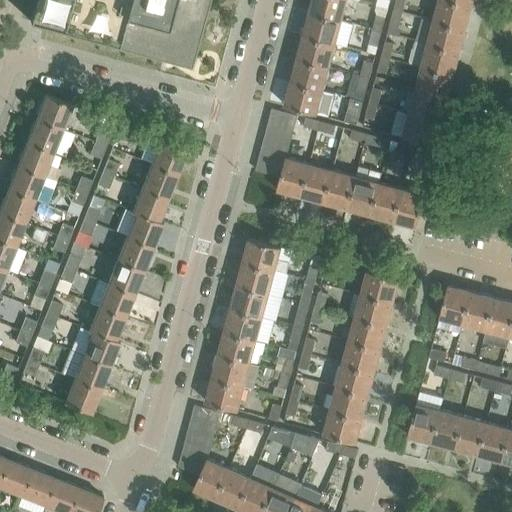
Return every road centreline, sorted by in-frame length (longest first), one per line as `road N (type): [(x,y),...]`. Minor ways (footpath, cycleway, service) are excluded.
road 1 (residential): [(137,479),(233,117)]
road 2 (residential): [(233,117),(37,63),(8,71),(0,93)]
road 3 (residential): [(137,479),(0,425)]
road 4 (residential): [(233,117),(266,0)]
